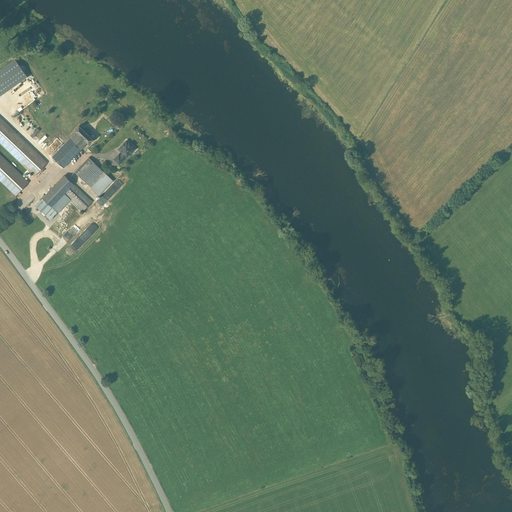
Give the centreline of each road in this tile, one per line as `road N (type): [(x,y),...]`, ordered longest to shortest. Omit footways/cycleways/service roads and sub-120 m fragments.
road 1 (tertiary): [(0,242),(114,403),(169,511)]
road 2 (track): [(361,139),(235,0)]
